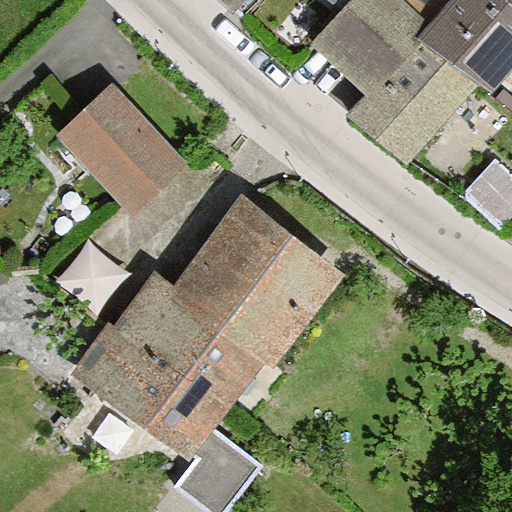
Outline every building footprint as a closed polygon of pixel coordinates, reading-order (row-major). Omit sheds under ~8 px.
[(360,0),(326,38),(381,89),(427,44),(422,40),(458,0),(360,0)] [(511,4),(506,0),(458,0),(422,40),(427,44),(479,79),(483,82),(511,49),(511,4)] [(408,159),(479,79),(427,44),(381,89),(355,116),(408,159)] [(175,160),(114,94),(69,136),(131,202),(175,160)] [(472,187),(509,221),(511,217),(511,159),(504,152),(472,187)] [(161,280),(135,317),(183,353),(175,364),(221,398),(254,348),(264,355),(325,275),(249,215),(190,299),(161,280)] [(183,353),(135,317),(123,332),(88,380),(199,458),(177,486),(211,511),(229,511),(264,466),(210,425),(227,403),(221,398),(175,364),(183,353)]
